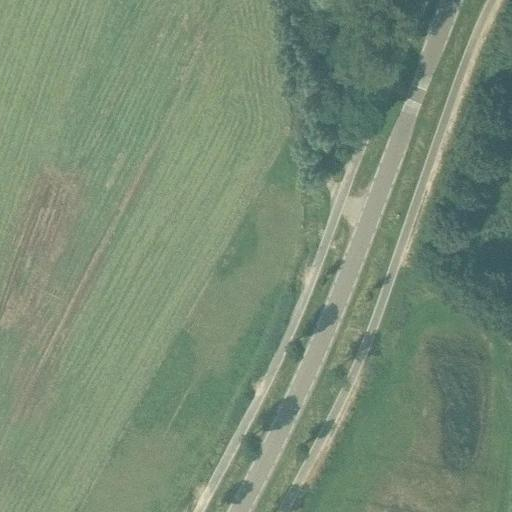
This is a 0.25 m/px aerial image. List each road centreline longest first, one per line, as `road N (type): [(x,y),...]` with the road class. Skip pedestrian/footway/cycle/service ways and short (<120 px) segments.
road 1 (tertiary): [(240,511),(317,347),(452,0)]
road 2 (track): [(346,190),(316,119),(304,0)]
